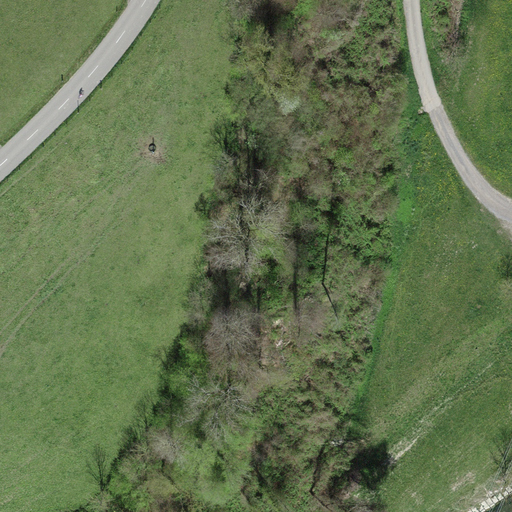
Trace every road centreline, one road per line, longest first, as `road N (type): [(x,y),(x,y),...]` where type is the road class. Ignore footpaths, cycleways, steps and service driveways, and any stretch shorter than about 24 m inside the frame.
road 1 (tertiary): [(145,0),(91,73),(0,165)]
road 2 (track): [(430,108),(466,177),(511,215)]
